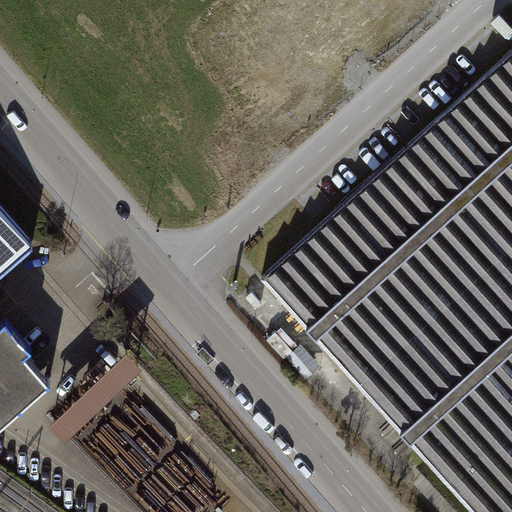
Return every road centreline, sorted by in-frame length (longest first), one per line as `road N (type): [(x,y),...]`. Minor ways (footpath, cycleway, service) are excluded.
road 1 (residential): [(178,283),(491,0)]
road 2 (unclassified): [(373,511),(178,283)]
road 3 (unclassified): [(178,283),(0,89)]
